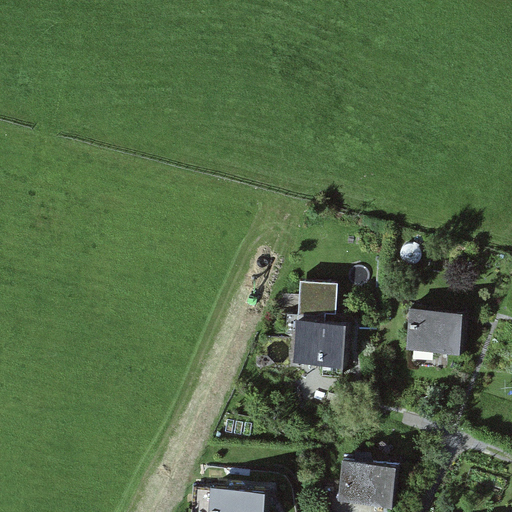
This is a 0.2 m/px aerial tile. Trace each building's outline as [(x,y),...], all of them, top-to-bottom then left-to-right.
[(336,309),(337,275),(300,274),(298,307),(336,309)] [(468,307),(414,305),(412,346),(466,348),(468,307)] [(348,325),(296,324),(295,366),(347,367),(348,325)] [(400,458),(346,454),(343,495),(397,499),(400,458)] [(269,511),(271,487),(216,484),(214,511),(269,511)] [(196,511),(210,511),(210,490),(196,490),(196,511)]
